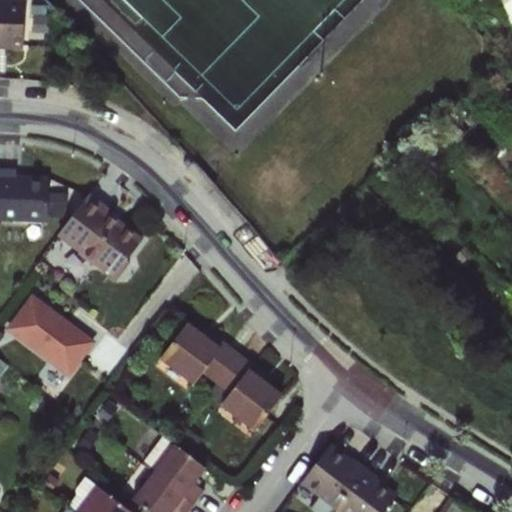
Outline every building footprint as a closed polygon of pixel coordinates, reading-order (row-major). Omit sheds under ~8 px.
[(511,0),(490,0),(511,26),(511,0)] [(1,54),(26,56),(28,13),(0,11),(0,63),(1,64),(1,54)] [(0,227),(41,229),(43,185),(10,184),(10,178),(0,177),(0,227)] [(130,260),(126,257),(141,237),(107,211),(110,207),(90,191),(59,231),(82,248),(78,252),(93,263),(96,260),(114,273),(116,270),(121,273),(130,260)] [(39,292),(13,321),(70,369),(95,340),(39,292)] [(220,382),(240,355),(215,335),(211,340),(203,334),(190,323),(164,357),(190,376),(198,366),(220,382)] [(211,340),(215,335),(207,329),(203,334),(211,340)] [(260,430),(285,397),(270,385),(262,379),(266,374),(240,355),(220,382),(242,399),(233,410),(260,430)] [(262,379),(270,385),(274,380),(266,374),(262,379)] [(204,491),(195,485),(208,467),(174,441),(163,433),(142,463),(154,474),(194,504),(204,491)] [(304,486),(336,511),(365,472),(353,463),(350,466),(330,451),(304,486)] [(336,511),(337,511),(385,511),(395,500),(375,485),(377,481),(365,472),(336,511)] [(180,511),(188,511),(194,504),(154,474),(134,501),(149,511),(174,511),(177,509),(180,511)] [(133,511),(90,478),(79,491),(80,497),(71,508),(76,511),(133,511)] [(469,511),(454,502),(447,511),(469,511)]
